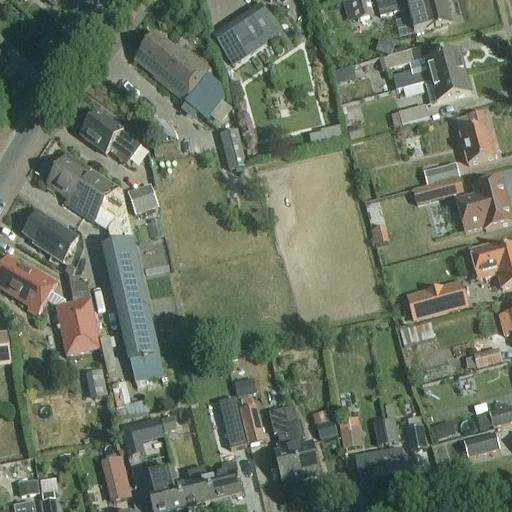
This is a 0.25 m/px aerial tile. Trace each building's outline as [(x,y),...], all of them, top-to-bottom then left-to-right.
[(357,22),(372,18),(367,0),(357,0),(351,2),(357,22)] [(398,0),(374,0),(380,20),(408,13),(414,36),(426,33),(426,34),(452,27),(444,0),(412,0),(400,3),(398,0)] [(212,39),(233,69),(281,38),(261,7),(212,39)] [(157,79),(155,81),(208,124),(226,101),(223,89),(209,78),(213,73),(191,56),(190,57),(179,48),(175,52),(157,38),(137,63),(157,79)] [(388,75),(410,69),(412,76),(393,81),(396,95),(431,86),(466,77),(461,55),(413,67),(410,57),(385,63),(388,75)] [(472,99),(466,77),(431,86),(437,108),(400,118),(403,130),(429,123),(426,111),(472,99)] [(127,167),(141,147),(99,117),(83,139),(105,156),(110,148),(119,155),(117,159),(127,167)] [(468,169),(495,162),(484,117),(468,122),(471,135),(461,138),(468,169)] [(352,133),(348,134),(350,145),(364,141),(360,128),(351,130),(352,133)] [(321,137),(309,139),(312,149),(323,147),(324,149),(343,144),(340,130),(320,135),(321,137)] [(238,133),(220,138),(229,175),(247,170),(238,133)] [(68,206),(94,223),(95,221),(112,233),(116,248),(103,251),(130,366),(132,365),(137,386),(163,380),(158,359),(160,358),(142,276),(122,193),(69,159),(49,187),(71,202),(68,206)] [(426,176),(430,192),(459,184),(455,169),(426,176)] [(463,200),(459,184),(430,192),(414,195),(418,211),(463,200)] [(476,200),(458,205),(466,237),(485,232),(486,234),(511,227),(511,226),(501,187),(475,194),(476,200)] [(159,212),(151,190),(128,198),(136,220),(159,212)] [(62,264),(77,241),(38,215),(25,236),(37,244),(35,247),(62,264)] [(384,229),(371,233),(375,249),(389,245),(384,229)] [(478,284),(499,279),(503,293),(511,290),(511,252),(493,257),(491,250),(471,255),(478,284)] [(38,319),(58,285),(31,269),(29,273),(9,261),(0,277),(0,290),(30,309),(28,313),(38,319)] [(72,306),(54,310),(66,361),(101,352),(87,290),(66,278),(72,306)] [(461,288),(410,301),(417,328),(468,315),(461,288)] [(511,314),(500,318),(506,339),(511,337),(511,314)] [(431,327),(400,335),(404,351),(435,343),(431,327)] [(0,336),(0,369),(12,368),(8,336),(0,336)] [(469,375),(503,367),(499,352),(474,358),(475,361),(466,363),(469,375)] [(86,378),(92,404),(106,401),(101,375),(86,378)] [(247,451),(235,404),(220,408),(231,455),(247,451)] [(284,413),(290,435),(300,433),(298,426),(308,424),(305,408),(284,413)] [(511,411),(489,418),(494,432),(511,426),(511,411)] [(291,441),(290,435),(284,413),(275,415),(281,436),(278,437),(282,454),(274,456),(283,492),(302,487),(291,441)] [(252,414),(242,416),(249,449),(266,445),(260,421),(254,423),(252,414)] [(187,418),(162,424),(165,437),(177,434),(179,442),(192,439),(187,418)] [(358,422),(339,426),(344,454),(363,451),(358,422)] [(389,447),(398,445),(394,423),(385,424),(389,447)] [(389,447),(385,424),(373,426),(377,449),(389,447)] [(160,425),(123,434),(122,434),(127,456),(129,464),(145,460),(142,448),(164,443),(160,425)] [(334,426),(317,430),(320,443),(337,439),(334,426)] [(444,429),(435,431),(438,445),(448,442),(444,429)] [(407,433),(411,457),(428,454),(424,430),(407,433)] [(290,435),(291,441),(302,487),(322,482),(313,446),(304,448),(302,438),(300,433),(290,435)] [(464,447),(468,462),(500,454),(496,438),(464,447)] [(391,455),(400,503),(420,499),(413,468),(406,470),(403,453),(391,455)] [(400,503),(391,455),(356,462),(363,494),(376,491),(379,507),(400,503)] [(70,459),(60,461),(61,469),(72,468),(70,459)] [(121,464),(104,469),(113,508),(131,504),(121,464)] [(224,480),(208,484),(213,507),(242,500),(235,469),(222,472),(224,480)] [(191,488),(179,491),(183,511),(189,511),(213,507),(208,484),(205,471),(188,475),(191,488)] [(175,473),(146,480),(150,497),(149,497),(152,511),(183,511),(179,491),(175,473)] [(37,485),(19,489),(21,502),(40,498),(37,485)] [(57,511),(55,495),(42,498),(44,511),(57,511)]
